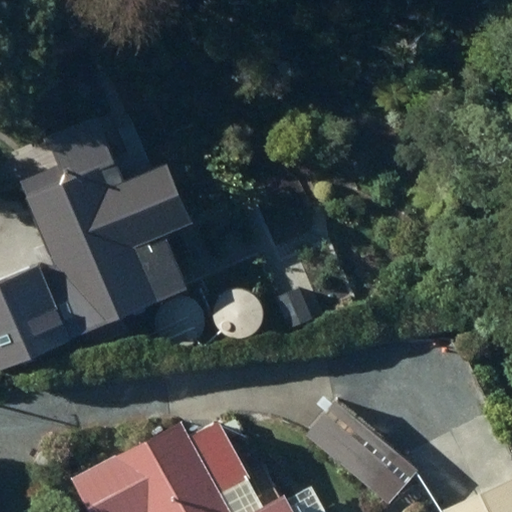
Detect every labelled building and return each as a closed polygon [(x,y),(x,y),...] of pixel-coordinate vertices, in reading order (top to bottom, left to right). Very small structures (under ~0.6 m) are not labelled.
[(56,274),(32,285),(42,309),(68,298),(86,339),(123,322),(116,305),(182,276),(160,226),(185,215),(152,139),(109,157),(88,108),(41,128),(49,146),(8,164),(56,274)] [(281,283),(266,304),(303,332),(319,311),(281,283)] [(326,398),(302,426),(365,480),(390,452),(326,398)] [(63,472),(87,511),(324,511),(307,482),(285,495),(278,484),(255,498),(240,473),(247,469),(210,409),(180,426),(170,409),(63,472)] [(511,511),(511,468),(436,507),(438,511),(511,511)]
